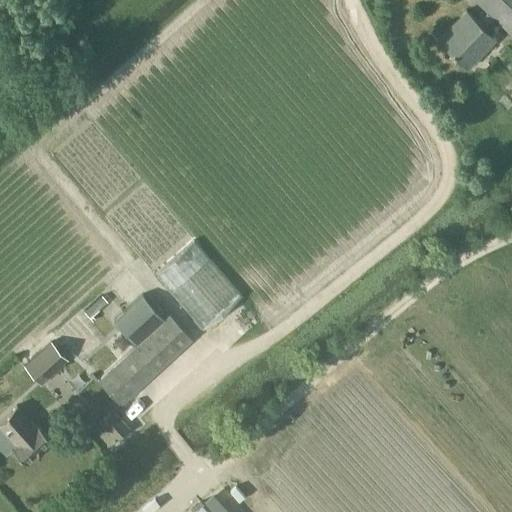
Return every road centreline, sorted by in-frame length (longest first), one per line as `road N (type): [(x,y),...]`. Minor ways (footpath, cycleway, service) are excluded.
road 1 (track): [(190,461),(165,432),(174,403),(223,362),(257,348),(437,201),(447,173),(444,151),(351,0)]
road 2 (track): [(190,461),(205,478),(375,326),(511,235)]
